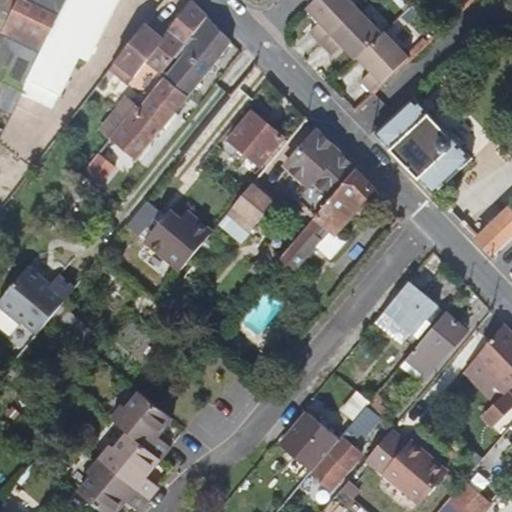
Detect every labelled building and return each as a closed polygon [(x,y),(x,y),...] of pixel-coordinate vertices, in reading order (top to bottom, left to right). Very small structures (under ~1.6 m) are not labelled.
[(7,0),(4,7),(9,10),(0,27),(0,108),(6,112),(18,90),(44,103),(51,91),(61,96),(80,59),(88,62),(119,0),(7,0)] [(0,0),(0,27),(9,10),(4,7),(7,0),(0,0)] [(130,84),(149,60),(163,71),(176,54),(208,16),(194,2),(193,0),(162,38),(146,25),(111,69),(130,84)] [(323,43),(360,8),(352,0),(316,0),(308,8),(320,21),(310,30),(323,43)] [(359,55),(383,33),(360,8),(323,43),(333,54),(342,45),(355,59),(359,55)] [(136,159),(231,42),(208,16),(176,54),(182,59),(168,75),(141,108),(138,106),(111,138),(136,159)] [(374,93),(411,59),(385,31),(383,33),(359,55),(372,69),(362,80),(374,93)] [(422,36),(409,50),(415,55),(428,42),(422,36)] [(233,96),(257,67),(250,60),(242,52),(217,82),(224,89),(216,99),(224,106),(233,96)] [(246,107),(269,79),(257,67),(233,96),(246,107)] [(111,138),(138,106),(138,105),(126,95),(98,130),(110,140),(111,138)] [(473,156),(415,95),(377,132),(435,192),(473,156)] [(261,164),(284,136),(253,111),(230,139),(239,146),(234,152),(243,160),(248,154),(261,164)] [(318,215),(355,169),(337,150),(318,131),(289,167),(310,184),(298,199),(318,215)] [(176,188),(214,142),(205,134),(167,180),(176,188)] [(181,159),(166,147),(148,169),(163,182),(181,159)] [(117,166),(100,153),(84,172),(102,186),(117,166)] [(336,234),(374,189),(355,169),(318,215),(281,260),(278,263),(292,275),(316,246),(329,229),(336,234)] [(256,225),(276,202),(253,183),(239,199),(233,207),(256,225)] [(139,235),(160,210),(148,200),(127,224),(139,235)] [(242,243),(256,225),(233,207),(219,224),(242,243)] [(511,238),(511,208),(511,207),(479,238),(495,255),(511,238)] [(181,270),(212,232),(187,211),(181,218),(170,210),(145,241),(181,270)] [(345,241),(336,234),(329,229),(316,246),(332,258),(345,241)] [(278,263),(281,260),(269,250),(253,270),(264,280),(278,263)] [(0,300),(0,301),(39,331),(50,317),(61,304),(77,285),(62,273),(54,282),(31,264),(0,300)] [(194,264),(183,278),(188,282),(199,268),(194,264)] [(440,306),(411,282),(387,311),(411,332),(415,335),(440,306)] [(258,337),(287,302),(266,285),(238,320),(258,337)] [(85,325),(61,304),(50,317),(75,337),(85,325)] [(418,338),(443,308),(440,306),(415,335),(418,338)] [(411,332),(387,311),(378,321),(402,342),(411,332)] [(430,376),(468,330),(447,312),(401,367),(419,382),(426,372),(430,376)] [(511,331),(504,323),(475,358),(507,390),(511,385),(511,331)] [(264,385),(282,363),(268,352),(250,374),(264,385)] [(507,390),(475,358),(463,372),(491,400),(499,400),(507,390)] [(155,433),(169,416),(159,407),(138,390),(126,405),(122,403),(111,417),(128,430),(158,456),(169,444),(155,433)] [(491,433),(511,407),(511,394),(507,390),(499,400),(479,423),(491,433)] [(355,421),(371,401),(359,391),(343,411),(355,421)] [(399,412),(377,394),(371,401),(393,419),(399,412)] [(314,470),(341,438),(309,411),(282,443),(314,470)] [(511,433),(511,422),(443,504),(452,511),(495,460),(492,457),(511,433)] [(447,470),(412,439),(410,442),(394,428),(371,454),(388,469),(386,471),(420,501),(447,470)] [(144,473),(158,456),(128,430),(114,447),(110,444),(100,456),(148,496),(158,485),(144,473)] [(341,481),(362,455),(344,439),(322,466),(341,481)] [(479,455),(469,446),(460,456),(471,465),(479,455)] [(148,496),(100,456),(89,469),(94,472),(80,489),(107,511),(112,511),(125,497),(138,508),(148,496)] [(511,468),(511,457),(485,490),(511,511),(511,495),(499,484),(511,468)] [(359,492),(348,482),(342,489),(354,498),(359,492)]
